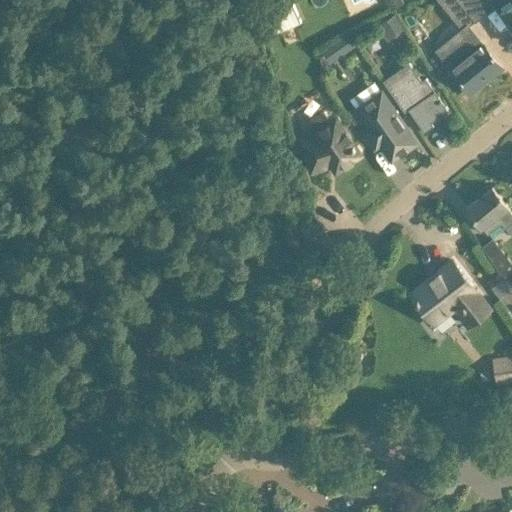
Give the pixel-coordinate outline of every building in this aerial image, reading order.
[(385,0),(390,9),(404,2),(403,0),(385,0)] [(488,0),(456,0),(475,23),(494,8),(488,0)] [(511,0),(493,0),(493,1),(511,28),(511,0)] [(264,17),(272,35),(301,22),(293,4),(264,17)] [(378,24),(389,39),(405,28),(395,13),(378,24)] [(459,30),(434,50),(469,94),(502,67),(470,27),(467,24),(459,30)] [(359,42),(351,30),(333,42),(341,54),(359,42)] [(425,77),(421,80),(409,62),(382,80),(404,112),(408,109),(423,131),(429,127),(431,121),(448,110),(425,77)] [(363,128),(372,141),(375,146),(380,143),(391,159),(416,142),(381,92),(357,109),(368,125),(363,128)] [(360,153),(336,118),(331,122),(324,112),(310,121),(317,131),(312,135),(314,137),(300,142),(310,172),(332,164),(336,169),(360,153)] [(483,226),(488,233),(502,222),(511,233),(511,215),(505,207),(506,206),(491,186),(465,206),(482,227),(483,226)] [(492,237),(480,246),(498,271),(510,262),(492,237)] [(452,260),(410,293),(433,323),(448,312),(445,308),(457,299),(462,305),(460,306),(463,309),(464,308),(473,320),(488,309),(474,289),(452,260)] [(310,273),(315,276),(320,268),(314,265),(310,273)] [(498,273),(486,281),(499,299),(500,299),(501,300),(511,293),(498,273)] [(511,354),(492,358),(496,383),(511,380),(511,354)]
